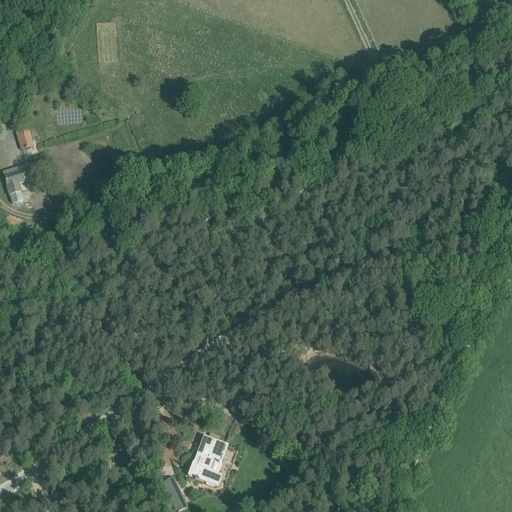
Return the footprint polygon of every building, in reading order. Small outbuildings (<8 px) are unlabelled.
[(16,132),(22,151),(33,148),(27,129),(16,132)] [(46,176),(43,165),(4,177),(9,196),(10,196),(12,205),(16,206),(21,204),(23,202),(20,193),(21,193),(18,184),(46,176)] [(17,221),(7,217),(3,227),(12,231),(17,221)] [(187,477),(195,480),(195,481),(198,482),(199,481),(218,489),(222,477),(211,473),(215,463),(220,465),(226,447),(202,438),(187,477)] [(176,511),(177,511),(187,507),(173,478),(163,484),(176,511)]
